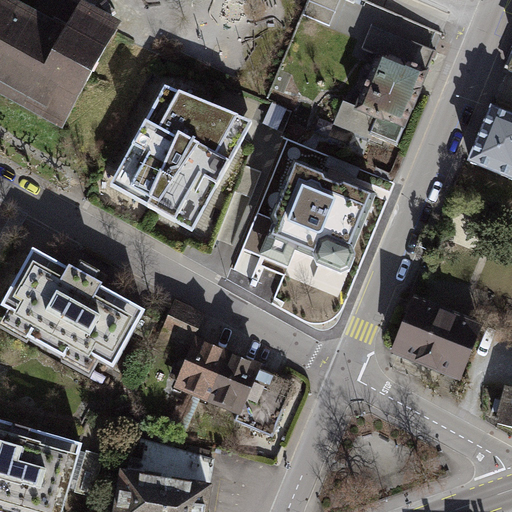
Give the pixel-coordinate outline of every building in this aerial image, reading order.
[(7,0),(0,0),(0,97),(61,130),(115,30),(59,0),(41,0),(34,14),(7,0)] [(334,20),(340,0),(311,0),(308,11),(334,20)] [(433,52),(372,28),(364,48),(382,55),(360,111),(344,105),(338,122),(396,145),(433,52)] [(260,124),(161,89),(105,191),(197,237),(260,124)] [(511,114),(499,110),(476,167),(511,180),(511,114)] [(340,179),(296,160),(288,178),(248,272),(293,291),(321,224),(360,241),(380,196),(340,179)] [(0,257),(14,231),(0,222),(0,257)] [(143,316),(33,254),(2,310),(10,314),(2,329),(91,378),(100,362),(113,370),(143,316)] [(483,328),(413,301),(390,358),(460,385),(483,328)] [(153,348),(185,362),(205,315),(174,302),(153,348)] [(198,344),(177,393),(211,407),(231,358),(198,344)] [(294,384),(231,358),(211,407),(237,418),(235,424),(271,439),(294,384)] [(511,392),(505,390),(495,428),(511,432),(511,392)] [(64,511),(82,448),(0,425),(0,511),(64,511)] [(205,511),(209,489),(122,474),(115,511),(205,511)]
